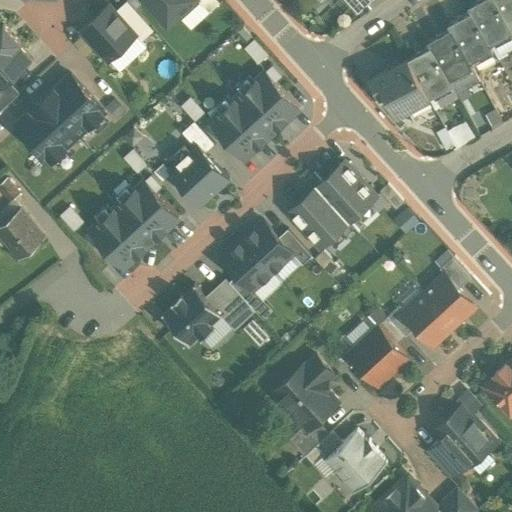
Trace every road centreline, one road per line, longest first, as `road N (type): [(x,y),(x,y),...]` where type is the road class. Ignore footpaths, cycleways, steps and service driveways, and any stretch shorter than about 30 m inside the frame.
road 1 (residential): [(350,110),(126,302),(97,307),(62,285),(46,285),(0,316)]
road 2 (residential): [(511,308),(402,410)]
road 3 (residential): [(420,182),(511,278)]
